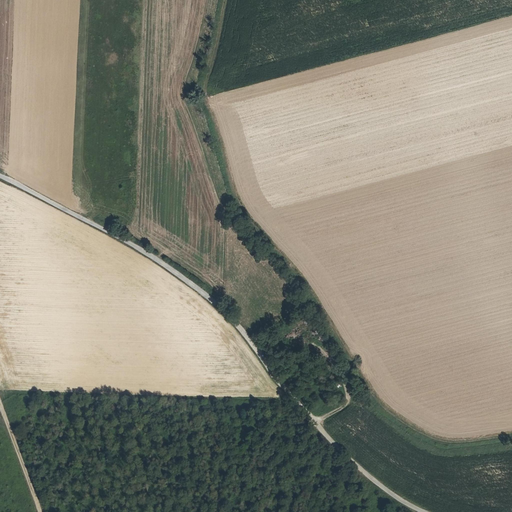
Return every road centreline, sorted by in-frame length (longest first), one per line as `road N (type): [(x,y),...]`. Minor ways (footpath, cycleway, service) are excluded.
road 1 (track): [(224,0),(203,96),(239,209),(293,272),(385,410),(444,442),(511,436)]
road 2 (track): [(0,178),(145,253),(212,301),(346,457),(419,511)]
